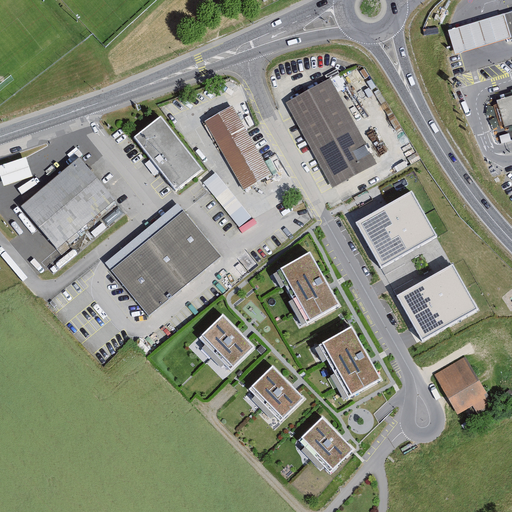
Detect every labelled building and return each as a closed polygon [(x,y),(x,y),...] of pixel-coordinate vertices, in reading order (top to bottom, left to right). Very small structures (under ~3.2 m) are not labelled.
[(457,31),(448,33),(455,57),(461,55),(464,54),(483,48),(502,43),(511,40),(504,17),(496,19),(477,25),(457,31)] [(288,98),(336,183),(381,158),(333,73),(288,98)] [(511,126),(511,97),(496,102),(504,129),(511,126)] [(204,124),(243,193),(271,177),(232,108),(204,124)] [(135,139),(176,194),(203,174),(161,119),(135,139)] [(29,157),(1,166),(7,186),(36,177),(29,157)] [(116,203),(79,159),(21,208),(58,252),(116,203)] [(256,219),(217,172),(204,182),(243,230),(256,219)] [(412,192),(356,224),(381,268),(437,237),(412,192)] [(181,203),(106,263),(147,314),(222,255),(181,203)] [(344,307),(315,254),(278,274),(308,328),(344,307)] [(453,264),(397,296),(422,340),(478,309),(453,264)] [(226,316),(198,344),(230,375),(257,347),(226,316)] [(384,384),(355,329),(319,349),(349,403),(384,384)] [(434,376),(458,417),(473,408),(477,415),(493,406),(465,358),(434,376)] [(275,367),(247,395),(279,426),(307,398),(275,367)] [(323,417),(295,445),(327,476),(355,448),(323,417)]
